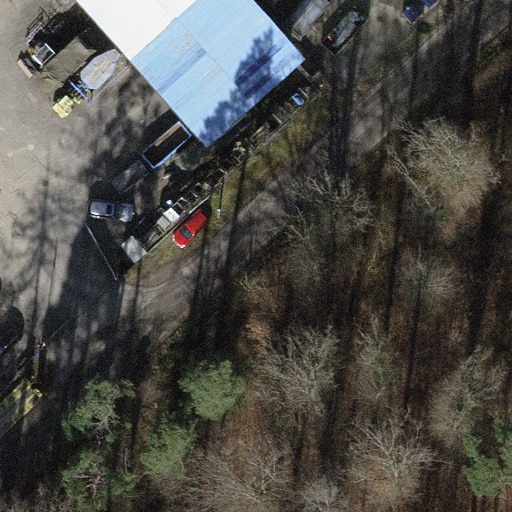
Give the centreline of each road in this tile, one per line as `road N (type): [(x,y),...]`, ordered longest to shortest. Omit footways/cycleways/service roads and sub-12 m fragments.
road 1 (unclassified): [(494,0),(0,470)]
road 2 (track): [(88,385),(130,419),(146,446),(152,503)]
